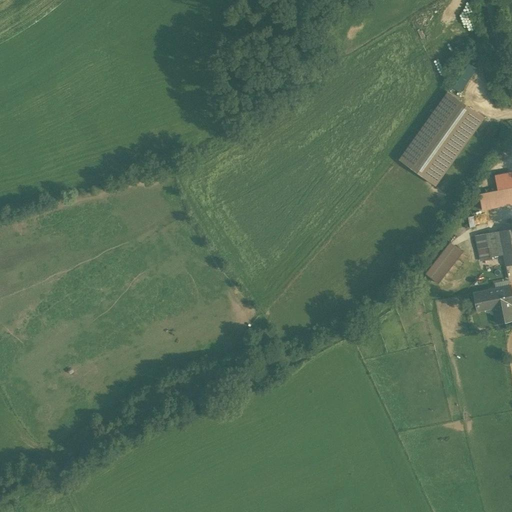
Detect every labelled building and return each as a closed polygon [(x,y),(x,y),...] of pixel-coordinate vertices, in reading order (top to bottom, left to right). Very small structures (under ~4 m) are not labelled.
[(483,117),(447,92),(399,159),(435,184),(483,117)] [(497,190),(479,194),(482,209),(511,203),(511,172),(494,175),(497,190)] [(511,227),(487,233),(492,257),(503,254),(506,266),(511,264),(511,227)] [(492,257),(487,233),(475,235),(480,259),(492,257)] [(453,248),(446,243),(433,261),(439,266),(453,248)] [(511,294),(510,285),(474,293),(478,310),(493,307),(496,323),(511,319),(511,309),(511,304),(511,303),(511,294)]
